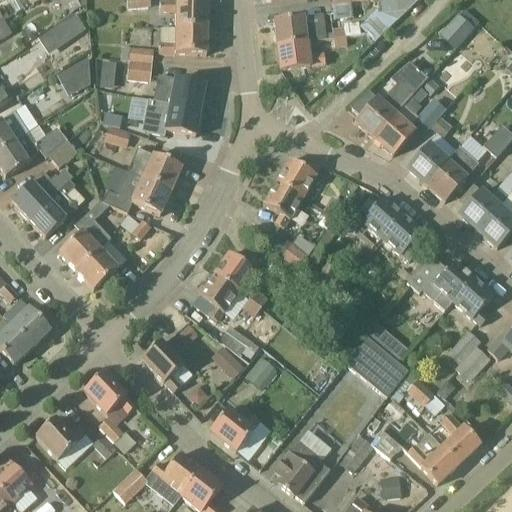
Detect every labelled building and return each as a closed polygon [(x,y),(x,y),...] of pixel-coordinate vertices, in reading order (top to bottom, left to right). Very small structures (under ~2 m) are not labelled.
[(146,0),(130,0),(127,0),(127,12),(148,10),(146,0)] [(421,0),(384,0),(378,1),(377,13),(359,30),(373,44),(421,0)] [(174,31),(207,32),(207,6),(159,5),(159,16),(174,16),(174,31)] [(458,16),(439,38),(455,53),(474,31),(458,16)] [(74,18),(56,30),(63,40),(81,27),(74,18)] [(277,49),(306,46),(326,43),(323,18),(318,19),(274,24),(277,49)] [(0,43),(10,37),(2,23),(0,24),(0,43)] [(207,32),(174,31),(174,47),(158,47),(158,58),(206,59),(207,32)] [(345,31),(332,32),(333,42),(346,41),(345,31)] [(346,41),(333,42),(334,51),(347,49),(346,41)] [(323,58),(307,60),(306,46),(277,49),(280,74),(325,68),(323,58)] [(150,54),(129,52),(128,64),(149,67),(150,54)] [(88,62),(72,71),(84,92),(90,89),(88,62)] [(354,126),(374,144),(410,103),(408,100),(425,81),(407,64),(390,83),(396,89),(380,106),(368,95),(350,112),(360,120),(354,126)] [(101,72),(115,74),(116,66),(102,65),(101,72)] [(149,69),(128,66),(126,83),(147,85),(149,69)] [(153,105),(200,114),(205,89),(158,80),(153,105)] [(421,91),(430,99),(439,89),(430,82),(421,91)] [(0,108),(10,102),(2,89),(0,90),(0,108)] [(417,121),(414,118),(420,111),(410,103),(374,144),(393,161),(414,137),(408,131),(417,121)] [(444,113),(433,103),(416,122),(428,132),(444,113)] [(153,105),(147,104),(143,130),(148,131),(195,141),(200,114),(153,105)] [(132,120),(111,114),(107,127),(128,134),(132,120)] [(0,154),(26,137),(13,116),(0,124),(0,154)] [(430,134),(441,143),(451,132),(440,122),(430,134)] [(67,145),(57,132),(46,139),(34,146),(28,137),(27,136),(26,137),(0,154),(0,174),(5,182),(29,166),(38,153),(45,162),(48,160),(67,145)] [(127,138),(107,132),(103,143),(123,150),(127,138)] [(435,139),(428,148),(406,173),(426,190),(455,156),(454,156),(435,139)] [(67,145),(48,160),(58,172),(77,157),(67,145)] [(500,157),(485,145),(474,158),(481,164),(479,166),(486,172),(500,157)] [(466,183),(465,182),(478,168),(458,151),(454,156),(455,156),(426,190),(445,207),(466,183)] [(181,172),(138,152),(137,152),(127,176),(170,195),(181,172)] [(320,170),(311,165),(306,174),(289,163),(276,185),(303,203),(317,180),(315,179),(320,170)] [(69,185),(72,182),(64,173),(57,181),(54,179),(49,184),(42,176),(10,206),(27,224),(69,185)] [(127,176),(116,199),(106,195),(101,206),(108,210),(127,218),(131,207),(159,220),(170,195),(127,176)] [(511,177),(510,176),(495,193),(488,201),(480,194),(458,219),(478,236),(507,203),(506,202),(510,198),(511,195),(511,177)] [(69,185),(27,224),(45,243),(76,213),(70,206),(64,199),(74,190),(69,185)] [(303,203),(276,185),(262,208),(279,218),(274,227),(283,232),(288,224),(290,225),(303,203)] [(511,200),(510,198),(506,202),(507,203),(478,236),(497,253),(511,236),(511,200)] [(332,199),(324,212),(334,219),(343,206),(332,199)] [(402,220),(383,202),(377,208),(369,217),(362,210),(355,218),(363,225),(362,226),(381,243),(402,220)] [(370,202),(362,210),(369,217),(377,208),(370,202)] [(108,210),(101,206),(99,206),(90,215),(96,222),(108,210)] [(325,217),(318,228),(327,233),(333,223),(325,217)] [(421,237),(402,220),(381,243),(400,260),(401,259),(409,265),(415,258),(408,252),(421,237)] [(334,223),(326,234),(334,239),(341,228),(334,223)] [(110,243),(93,225),(58,257),(76,276),(99,254),(98,253),(110,243)] [(150,232),(142,225),(132,238),(139,244),(150,232)] [(98,253),(99,254),(76,276),(93,294),(126,264),(108,245),(111,243),(110,243),(98,253)] [(290,247),(291,246),(288,244),(276,259),(280,262),(280,261),(296,273),(307,259),(290,247)] [(313,255),(301,273),(310,279),(322,261),(313,255)] [(255,276),(253,275),(259,267),(252,261),(246,269),(229,257),(214,278),(239,297),(255,276)] [(473,283),(454,266),(443,279),(428,266),(433,261),(432,260),(407,288),(419,299),(422,295),(434,306),(444,315),(452,306),(452,307),(473,283)] [(214,278),(199,300),(214,311),(208,319),(216,326),(223,316),(224,317),(239,297),(214,278)] [(473,283),(452,307),(472,324),(473,323),(481,330),(488,322),(480,315),(493,301),(473,283)] [(6,289),(0,294),(0,296),(10,307),(17,300),(6,289)] [(267,304),(255,294),(248,303),(260,313),(267,304)] [(260,313),(248,303),(241,312),(253,321),(260,313)] [(10,329),(32,352),(50,335),(28,312),(10,329)] [(375,326),(366,336),(368,337),(376,344),(385,334),(375,326)] [(189,328),(176,339),(185,348),(197,337),(189,328)] [(10,329),(0,338),(0,356),(13,370),(32,352),(10,329)] [(257,351),(230,331),(220,344),(248,364),(257,351)] [(511,334),(505,342),(501,339),(487,355),(497,364),(508,352),(511,356),(511,334)] [(478,346),(468,336),(448,358),(459,369),(474,351),(478,346)] [(374,352),(375,351),(364,342),(344,367),(384,400),(403,376),(374,352)] [(192,379),(160,346),(140,364),(173,398),(192,379)] [(400,348),(391,358),(399,365),(408,354),(400,348)] [(244,372),(223,350),(211,360),(233,383),(244,372)] [(455,373),(468,385),(487,363),(474,351),(459,369),(455,373)] [(261,394),(277,375),(260,362),(245,381),(261,394)] [(103,377),(83,396),(106,419),(118,408),(126,417),(135,411),(103,377)] [(407,396),(417,385),(409,378),(393,398),(402,405),(408,397),(407,396)] [(511,406),(511,385),(508,382),(495,394),(510,408),(511,406)] [(432,399),(417,385),(407,396),(408,397),(422,409),(432,399)] [(258,426),(249,419),(242,428),(227,415),(210,436),(236,456),(253,436),(252,435),(258,426)] [(480,450),(463,432),(461,434),(449,421),(441,428),(453,441),(442,451),(459,470),(480,450)] [(124,436),(122,437),(108,422),(99,431),(124,457),(135,447),(124,436)] [(84,439),(75,430),(68,437),(55,423),(35,441),(57,465),(78,446),(77,445),(84,439)] [(381,434),(370,448),(389,463),(400,452),(401,452),(408,458),(409,457),(381,434)] [(278,450),(284,442),(277,436),(271,444),(278,450)] [(416,451),(409,457),(408,458),(438,490),(459,470),(442,451),(441,452),(428,438),(416,451)] [(101,439),(93,447),(107,462),(116,453),(101,439)] [(371,449),(360,440),(339,466),(350,476),(371,449)] [(329,475),(319,467),(320,466),(307,457),(307,456),(298,448),(289,460),(288,458),(274,477),(281,482),(278,490),(294,502),(295,501),(303,508),(329,475)] [(200,474),(180,458),(167,475),(158,468),(151,476),(145,483),(135,472),(111,494),(124,508),(145,489),(172,511),(180,501),(179,500),(200,474)] [(31,489),(29,488),(36,481),(29,474),(22,480),(9,466),(0,473),(0,493),(12,506),(31,489)] [(179,500),(180,501),(194,511),(215,511),(210,507),(222,491),(200,474),(179,500)] [(401,501),(398,480),(379,482),(382,503),(401,501)] [(5,511),(12,506),(0,493),(0,511),(5,511)] [(368,511),(369,511),(358,502),(350,511),(368,511)]
